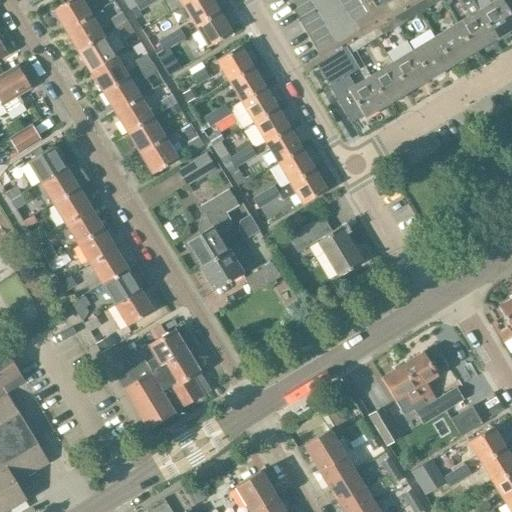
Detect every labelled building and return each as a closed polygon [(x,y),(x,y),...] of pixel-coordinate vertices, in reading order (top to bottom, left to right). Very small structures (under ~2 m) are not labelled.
[(70,0),(53,11),(65,31),(91,15),(81,0),(70,0)] [(150,4),(147,0),(134,0),(133,1),(139,11),(150,4)] [(193,0),(184,6),(196,26),(220,11),(213,0),(193,0)] [(370,0),(375,8),(388,0),(370,0)] [(442,0),(424,0),(416,5),(421,13),(443,0),(442,0)] [(488,0),(491,4),(479,12),(495,39),(511,29),(511,16),(503,1),(501,0),(488,0)] [(511,0),(504,0),(503,1),(511,16),(511,0)] [(416,5),(395,18),(400,26),(421,13),(416,5)] [(220,11),(196,26),(208,47),(233,32),(220,11)] [(121,12),(110,19),(115,28),(126,21),(121,12)] [(471,17),(457,25),(474,52),(495,39),(479,12),(471,17)] [(65,31),(78,52),(104,36),(91,15),(65,31)] [(395,18),(373,31),(378,39),(385,34),(400,26),(395,18)] [(116,30),(121,39),(132,31),(127,23),(116,30)] [(457,25),(436,38),(452,65),(474,52),(457,25)] [(174,45),(185,38),(179,28),(169,35),(174,45)] [(373,31),(351,44),(356,52),(378,39),(373,31)] [(174,45),(169,35),(157,41),(164,51),(174,45)] [(78,52),(90,72),(116,57),(104,36),(78,52)] [(436,38),(414,51),(430,78),(452,65),(436,38)] [(351,44),(316,65),(350,122),(363,114),(365,117),(387,104),(371,77),(355,86),(349,75),(358,69),(350,56),(356,52),(351,44)] [(216,61),(229,81),(253,67),(241,46),(216,61)] [(414,51),(392,63),(409,91),(430,78),(414,51)] [(135,61),(140,70),(152,63),(146,54),(135,61)] [(90,72),(102,93),(128,77),(116,57),(90,72)] [(392,63),(371,77),(387,104),(409,91),(392,63)] [(152,64),(140,72),(145,80),(157,72),(154,67),(152,64)] [(0,104),(2,103),(7,111),(22,102),(17,94),(29,87),(17,67),(4,75),(0,67),(0,104)] [(229,81),(241,102),(266,87),(253,67),(229,81)] [(203,68),(191,75),(196,84),(208,77),(203,68)] [(102,93),(115,113),(141,97),(128,77),(102,93)] [(241,102),(253,123),(278,108),(266,87),(241,102)] [(171,94),(159,101),(165,110),(168,108),(169,109),(177,104),(171,94)] [(115,113),(127,134),(153,118),(141,97),(115,113)] [(177,104),(169,109),(173,116),(181,111),(181,110),(177,104)] [(231,114),(224,104),(214,111),(220,121),(231,114)] [(253,123),(266,143),(290,128),(278,108),(253,123)] [(214,111),(202,118),(206,123),(207,126),(208,127),(209,128),(220,121),(214,111)] [(127,134),(140,154),(166,139),(153,118),(127,134)] [(10,138),(18,152),(39,139),(31,125),(10,138)] [(266,143),(278,163),(302,149),(290,128),(266,143)] [(218,131),(207,138),(212,147),(220,142),(223,140),(218,131)] [(166,139),(140,154),(152,175),(178,159),(166,139)] [(255,155),(249,145),(239,151),(245,161),(255,155)] [(28,162),(40,182),(65,167),(53,147),(28,162)] [(302,149),(278,163),(290,184),(315,169),(302,149)] [(245,161),(239,151),(228,158),(234,168),(245,161)] [(186,185),(215,168),(205,153),(177,170),(186,185)] [(40,182),(52,203),(78,187),(65,167),(40,182)] [(277,192),(279,196),(282,201),(295,193),(303,205),(327,190),(315,169),(290,184),(277,192)] [(4,193),(9,201),(20,194),(16,186),(4,193)] [(269,202),(279,196),(277,192),(273,186),(263,192),(269,202)] [(52,203),(64,223),(90,208),(78,187),(52,203)] [(186,243),(201,266),(228,250),(220,237),(222,235),(221,235),(227,231),(228,230),(230,221),(225,213),(237,205),(227,189),(199,206),(204,214),(201,216),(197,232),(199,235),(186,243)] [(258,209),(269,202),(263,192),(251,199),(258,209)] [(20,194),(9,201),(14,210),(26,203),(20,194)] [(64,223),(77,243),(102,228),(90,208),(64,223)] [(289,237),(299,254),(318,243),(338,277),(363,263),(342,227),(333,233),(324,217),(289,237)] [(28,233),(34,242),(45,235),(40,226),(28,233)] [(77,243),(89,264),(115,249),(102,228),(77,243)] [(47,247),(40,251),(46,262),(53,258),(47,247)] [(89,264),(102,284),(127,269),(115,249),(89,264)] [(228,250),(201,266),(215,290),(244,273),(243,272),(250,268),(245,260),(239,264),(238,263),(236,264),(228,250)] [(47,264),(52,271),(69,261),(64,253),(47,264)] [(246,279),(254,292),(280,276),(274,265),(273,263),(246,279)] [(102,284),(114,305),(140,289),(127,269),(102,284)] [(59,283),(64,292),(76,285),(70,276),(59,283)] [(140,289),(114,305),(126,325),(152,310),(140,289)] [(72,304),(76,312),(88,305),(84,297),(72,304)] [(511,298),(498,306),(511,328),(511,298)] [(83,323),(88,332),(100,325),(94,317),(83,323)] [(298,342),(312,334),(308,328),(295,336),(298,342)] [(173,330),(147,345),(154,357),(145,363),(145,362),(127,373),(133,382),(122,388),(146,428),(170,413),(172,412),(171,410),(179,405),(180,407),(183,406),(183,407),(184,406),(209,390),(200,377),(201,376),(173,330)] [(0,511),(1,511),(24,499),(14,482),(47,463),(6,393),(5,393),(23,381),(0,343),(0,511)] [(115,353),(120,361),(132,354),(126,346),(115,353)] [(264,348),(254,355),(262,361),(270,357),(264,348)] [(437,375),(427,359),(423,352),(401,365),(433,417),(434,418),(463,400),(456,388),(436,401),(425,383),(437,375)] [(433,417),(401,365),(380,378),(394,401),(404,395),(423,425),(434,418),(433,417)] [(495,397),(484,404),(491,415),(495,413),(502,409),(495,397)] [(401,437),(383,406),(369,415),(387,445),(387,446),(401,437)] [(452,418),(462,435),(482,423),(472,406),(452,418)] [(367,440),(368,442),(375,437),(364,418),(356,422),(363,433),(367,440)] [(468,442),(480,461),(506,447),(494,427),(468,442)] [(328,430),(303,446),(318,470),(343,454),(349,450),(347,447),(344,442),(342,439),(336,442),(328,430)] [(363,433),(347,442),(351,449),(367,440),(363,433)] [(375,437),(368,442),(373,451),(381,446),(375,437)] [(483,466),(494,483),(511,472),(511,457),(508,451),(506,447),(480,461),(483,466)] [(343,454),(318,470),(328,488),(354,472),(343,454)] [(380,463),(386,473),(394,468),(388,458),(380,463)] [(431,459),(410,471),(424,495),(445,482),(442,478),(431,459)] [(471,474),(465,464),(454,471),(460,480),(471,474)] [(394,468),(386,473),(392,483),(400,479),(394,468)] [(260,471),(234,487),(249,511),(275,496),(260,471)] [(460,480),(454,471),(442,478),(445,482),(448,488),(460,480)] [(328,488),(338,503),(363,487),(354,472),(328,488)] [(511,472),(494,483),(506,503),(511,499),(511,472)] [(363,487),(338,503),(343,511),(359,511),(374,504),(363,487)] [(402,495),(409,505),(417,500),(411,489),(402,495)] [(284,511),(275,496),(249,511),(248,511),(284,511)] [(170,511),(164,500),(155,505),(159,511),(170,511)] [(417,500),(409,505),(412,511),(420,511),(423,510),(417,500)]
